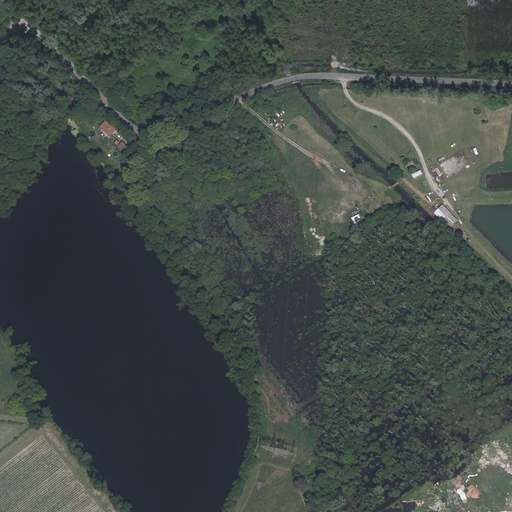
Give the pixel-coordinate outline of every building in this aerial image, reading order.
[(112,135),(120,128),(111,118),(103,126),(112,135)] [(112,135),(103,126),(101,127),(111,137),(112,135)] [(127,147),(123,142),(118,147),(123,152),(127,147)] [(133,152),(128,147),(127,147),(123,152),(128,157),(133,152)] [(434,172),(437,178),(443,174),(440,168),(434,172)] [(444,204),(435,212),(451,228),(460,220),(444,204)]
